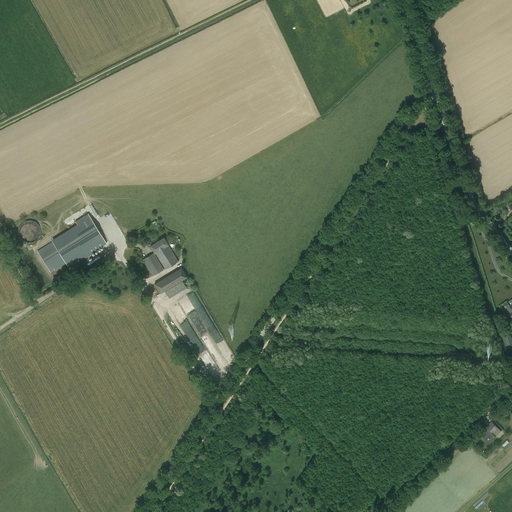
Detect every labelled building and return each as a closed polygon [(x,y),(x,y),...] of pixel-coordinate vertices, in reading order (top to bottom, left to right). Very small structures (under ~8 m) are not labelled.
[(88,213),(75,221),(78,226),(37,251),(51,272),(55,270),(66,263),(68,267),(106,243),(88,213)] [(25,241),(28,242),(31,242),(35,241),(37,238),(39,235),(40,232),(39,228),(38,225),(36,223),(33,221),(29,221),(26,221),(23,222),(21,225),(19,227),(18,231),(19,234),(20,237),(22,239),(25,241)] [(164,238),(150,246),(154,253),(155,252),(166,269),(178,261),(168,245),(164,238)] [(164,269),(154,253),(143,259),(153,276),(164,269)] [(181,268),(176,271),(182,280),(187,277),(181,268)] [(160,293),(164,291),(158,281),(154,284),(160,293)] [(199,313),(205,325),(211,321),(205,310),(199,313)] [(190,325),(184,329),(187,334),(193,330),(190,325)] [(226,365),(221,368),(224,373),(229,370),(226,365)] [(492,422),(479,435),(487,444),(501,431),(492,422)]
